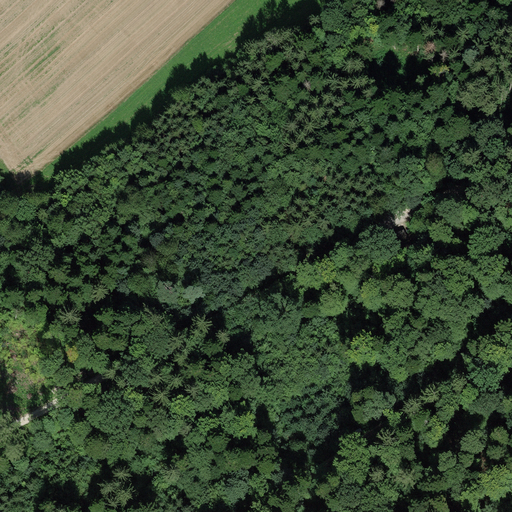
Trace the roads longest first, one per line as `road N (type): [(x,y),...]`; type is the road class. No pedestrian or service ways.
road 1 (track): [(0,434),(277,285),(511,177)]
road 2 (track): [(363,0),(192,82),(87,183),(39,207),(11,197),(0,180)]
road 3 (track): [(251,511),(366,433),(476,374),(511,343)]
road 4 (track): [(176,337),(0,310)]
